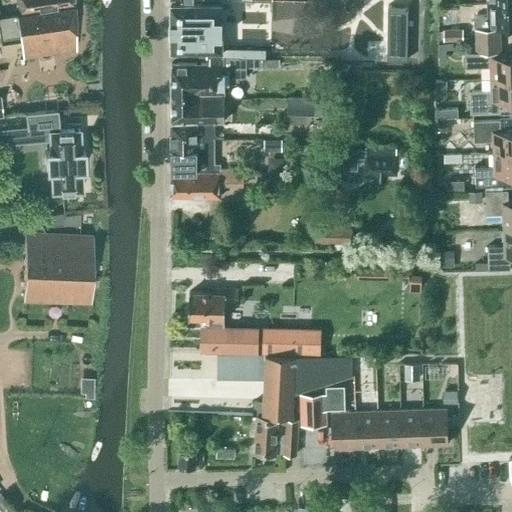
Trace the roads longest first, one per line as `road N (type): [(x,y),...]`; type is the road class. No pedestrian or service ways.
road 1 (unclassified): [(158,488),(153,0)]
road 2 (residential): [(158,488),(421,484),(420,500)]
